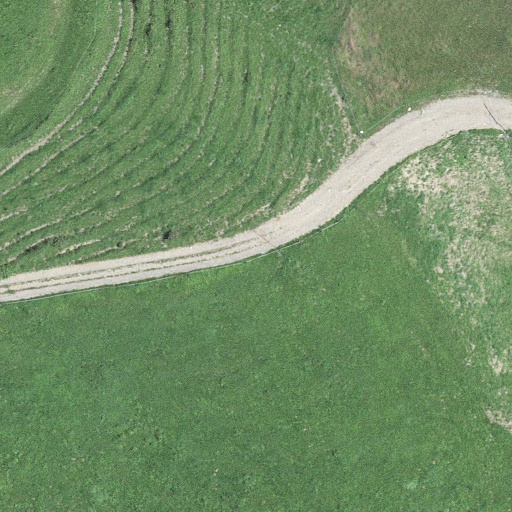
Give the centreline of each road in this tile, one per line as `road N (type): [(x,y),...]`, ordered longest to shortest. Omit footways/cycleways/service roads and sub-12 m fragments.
road 1 (track): [(511,109),(481,103),(433,111),(397,132),(313,208),(254,242),(0,287)]
road 2 (track): [(0,136),(58,88),(78,45),(82,0)]
